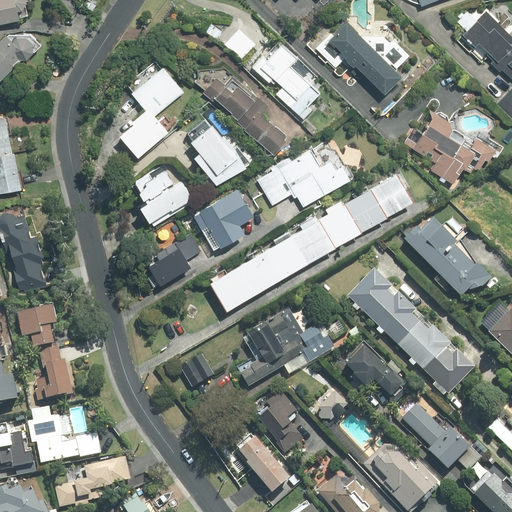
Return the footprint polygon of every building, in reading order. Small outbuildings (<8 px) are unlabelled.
[(31,12),(29,0),(0,0),(0,24),(19,21),(18,19),(28,17),(27,13),(31,12)] [(511,40),(511,36),(485,9),(475,19),(464,9),(455,19),(467,31),(458,40),(479,61),(486,54),(492,60),(489,64),(496,71),(500,67),(510,76),(511,75),(511,85),(495,103),(511,119),(511,48),(508,45),(511,40)] [(354,76),(360,69),(386,93),(402,76),(395,69),(408,56),(388,37),(375,50),(343,19),(315,48),(334,66),(331,69),(339,76),(346,69),(354,76)] [(255,43),(237,28),(225,42),(242,57),(255,43)] [(0,82),(27,62),(25,60),(40,46),(25,30),(11,43),(6,37),(0,41),(0,82)] [(296,58),(280,43),(265,59),(260,55),(248,68),(268,87),(274,81),(280,86),(275,92),(303,118),(310,110),(304,105),(318,90),(290,64),(296,58)] [(117,115),(110,121),(104,142),(128,170),(143,157),(140,154),(178,123),(167,110),(157,119),(154,115),(184,91),(163,66),(131,92),(145,109),(126,125),(117,115)] [(216,76),(203,91),(274,154),(289,137),(262,114),(268,107),(230,74),(223,82),(216,76)] [(495,158),(502,145),(493,140),(496,136),(478,127),(471,139),(451,128),(447,113),(439,111),(438,113),(433,111),(420,133),(411,128),(403,144),(433,161),(428,171),(438,176),(435,182),(448,189),(459,168),(468,172),(478,155),(487,160),(490,155),(495,158)] [(4,114),(0,115),(0,193),(20,189),(4,114)] [(211,187),(249,162),(236,145),(232,147),(223,134),(219,137),(203,118),(186,132),(192,139),(189,142),(197,151),(191,156),(211,187)] [(511,128),(505,124),(497,136),(504,141),(511,128)] [(315,154),(310,146),(269,169),(267,166),(255,173),(258,178),(256,179),(271,206),(291,194),(293,197),(295,196),(300,206),(348,179),(347,177),(352,174),(344,160),(341,162),(331,145),(315,154)] [(150,225),(195,201),(183,179),(168,187),(166,183),(171,180),(162,165),(131,182),(143,203),(139,205),(150,225)] [(411,201),(404,190),(410,186),(402,171),(395,175),(393,172),(340,203),(338,200),(325,208),(327,211),(313,219),(311,214),(296,223),(298,228),(290,233),(287,228),(272,237),(274,242),(207,281),(224,310),(411,201)] [(212,250),(243,233),(238,224),(251,217),(235,189),(192,213),(212,250)] [(23,207),(0,212),(0,230),(14,284),(20,282),(21,288),(47,281),(34,234),(31,235),(23,207)] [(427,214),(400,240),(460,297),(466,291),(480,289),(490,278),(484,273),(486,271),(475,264),(459,240),(468,232),(452,216),(441,228),(427,214)] [(150,288),(187,266),(184,260),(201,250),(188,229),(172,239),(174,243),(162,250),(165,253),(146,264),(151,273),(143,278),(150,288)] [(379,335),(383,331),(435,382),(431,386),(444,398),(473,368),(454,350),(450,354),(445,349),(450,345),(423,319),(418,324),(410,316),(415,311),(396,293),(391,299),(385,293),(390,288),(371,269),(346,295),(355,304),(351,308),(356,312),(360,309),(378,327),(374,331),(379,335)] [(287,377),(336,348),(324,328),(318,331),(301,301),(239,337),(254,362),(238,372),(248,389),(283,369),(287,377)] [(51,305),(14,313),(21,342),(31,339),(33,349),(51,345),(47,326),(56,324),(51,305)] [(488,331),(486,333),(511,357),(511,309),(510,308),(504,313),(499,309),(483,326),(488,331)] [(384,363),(362,341),(348,355),(351,359),(343,367),(353,376),(352,377),(364,389),(371,381),(388,398),(400,385),(381,367),(384,363)] [(60,361),(58,350),(39,354),(45,379),(31,382),(36,404),(72,395),(63,360),(60,361)] [(203,351),(179,365),(191,388),(216,375),(203,351)] [(0,363),(0,403),(14,401),(10,375),(2,377),(0,363)] [(263,397),(249,407),(282,454),(303,439),(292,422),(298,418),(278,389),(264,399),(263,397)] [(341,410),(347,404),(333,389),(311,410),(329,429),(345,413),(341,410)] [(414,400),(399,414),(431,446),(426,451),(445,470),(454,461),(466,473),(481,459),(449,427),(444,431),(414,400)] [(36,442),(40,464),(100,453),(97,435),(62,441),(61,436),(70,434),(67,416),(51,419),(49,406),(36,409),(37,417),(26,419),(31,443),(36,442)] [(6,426),(0,426),(0,465),(10,464),(10,468),(16,468),(17,475),(34,474),(32,452),(23,452),(21,433),(7,435),(6,426)] [(253,437),(236,451),(270,494),(288,480),(253,437)] [(394,442),(365,472),(406,511),(415,511),(440,486),(394,442)] [(235,458),(223,443),(218,447),(230,462),(235,458)] [(86,479),(53,486),(58,508),(74,505),(75,507),(87,504),(87,502),(101,499),(99,490),(114,486),(113,484),(130,480),(124,456),(82,465),(86,479)] [(345,481),(339,472),(316,491),(332,511),(377,511),(377,505),(353,475),(345,481)] [(511,511),(511,496),(506,497),(500,491),(499,481),(492,474),(473,494),(491,511),(511,511)] [(41,511),(31,486),(20,490),(14,475),(4,479),(7,485),(0,488),(0,511),(41,511)] [(155,511),(149,501),(143,505),(134,490),(117,501),(124,511),(155,511)] [(313,511),(306,502),(292,511),(313,511)]
